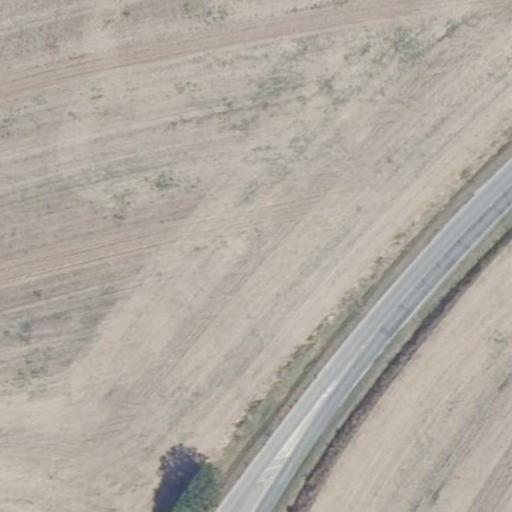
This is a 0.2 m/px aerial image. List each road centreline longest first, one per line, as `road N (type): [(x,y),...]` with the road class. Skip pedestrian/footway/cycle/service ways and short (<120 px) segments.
road 1 (secondary): [(366,339),(287,428),(228,511)]
road 2 (secondary): [(366,339),(511,182)]
road 3 (secondary): [(264,511),(366,339)]
